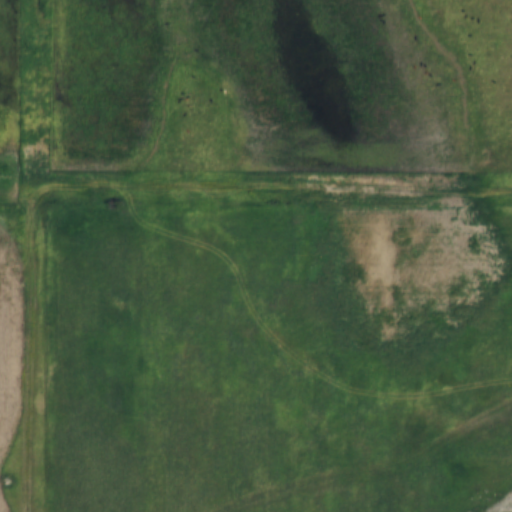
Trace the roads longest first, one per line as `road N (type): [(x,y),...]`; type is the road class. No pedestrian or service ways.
road 1 (track): [(511,182),(38,181)]
road 2 (track): [(38,181),(38,0)]
